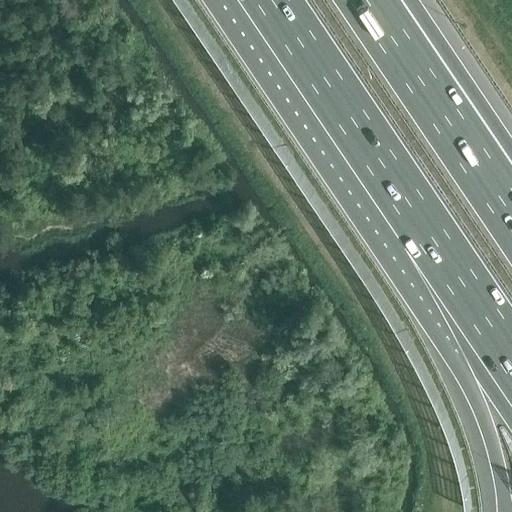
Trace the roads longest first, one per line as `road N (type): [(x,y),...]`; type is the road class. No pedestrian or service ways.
road 1 (motorway): [(270,0),(474,302)]
road 2 (motorway): [(511,215),(366,0)]
road 3 (motorway): [(474,302),(504,511)]
road 4 (motorway): [(511,150),(438,40),(392,0)]
